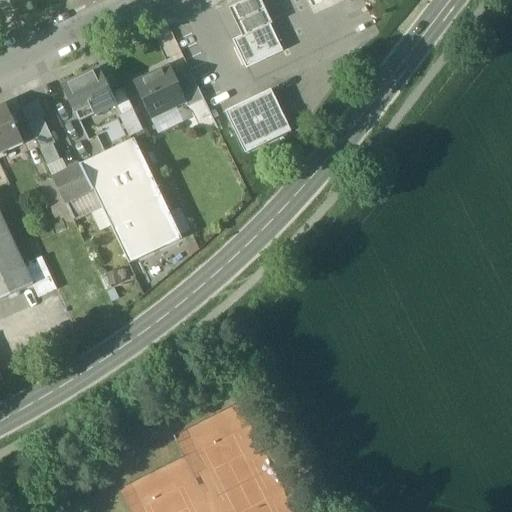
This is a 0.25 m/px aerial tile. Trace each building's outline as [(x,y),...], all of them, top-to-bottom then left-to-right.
[(0,0),(0,10),(0,11),(3,12),(11,8),(9,4),(18,0),(0,0)] [(235,24),(242,37),(269,25),(271,24),(264,10),(259,0),(252,0),(229,11),(235,24)] [(308,0),(313,9),(331,0),(308,0)] [(242,37),(233,42),(246,70),(282,53),(269,25),(242,37)] [(170,68),(134,85),(150,119),(185,103),(186,102),(177,83),(170,68)] [(98,71),(62,88),(79,124),(115,107),(98,71)] [(191,76),(177,83),(186,102),(185,103),(188,109),(204,101),(191,76)] [(123,90),(110,96),(115,107),(121,118),(133,112),(123,90)] [(270,92),(225,114),(245,155),(290,133),(270,92)] [(38,102),(21,110),(28,126),(43,120),(45,118),(38,102)] [(5,105),(0,106),(0,155),(23,145),(5,105)] [(43,120),(28,126),(40,152),(53,146),(55,145),(43,120)] [(133,141),(80,166),(92,191),(129,266),(182,240),(133,141)] [(53,146),(40,152),(47,167),(60,161),(53,146)] [(80,166),(53,180),(64,202),(65,205),(92,191),(80,166)] [(64,202),(53,180),(42,185),(53,208),(64,202)] [(0,301),(31,288),(3,227),(4,227),(0,218),(0,301)]
